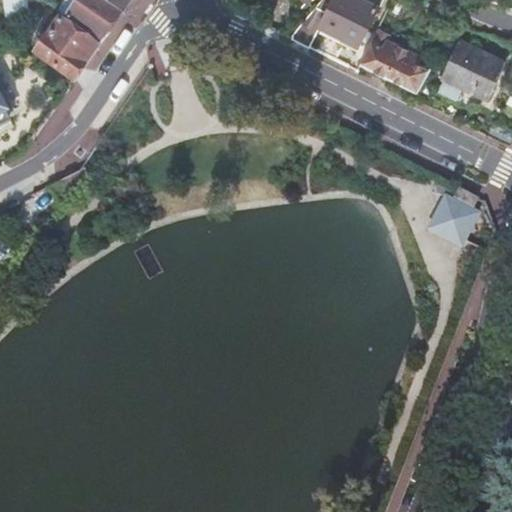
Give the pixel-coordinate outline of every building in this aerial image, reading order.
[(29,17),(27,0),(5,0),(10,33),(29,17)] [(80,0),(68,18),(102,42),(123,12),(105,0),(80,0)] [(105,0),(123,12),(131,0),(105,0)] [(321,0),(289,38),(307,48),(320,26),(360,46),(378,8),(382,0),(364,0),(364,1),(362,0),(332,0),(331,0),(321,0)] [(74,81),(99,47),(60,20),(43,44),(40,49),(37,54),(74,81)] [(417,91),(429,70),(417,64),(421,56),(387,41),(392,30),(381,25),(361,64),(406,86),(417,91)] [(34,45),(40,49),(43,44),(38,40),(34,45)] [(490,99),(506,62),(461,41),(438,90),(462,101),(467,89),(490,99)] [(0,118),(11,113),(0,91),(0,118)] [(13,118),(11,113),(0,118),(0,135),(13,130),(9,120),(13,118)] [(49,189),(63,205),(87,181),(87,169),(49,189)] [(438,189),(448,193),(434,224),(463,239),(465,235),(479,208),(473,206),(480,193),(437,171),(435,175),(438,189)]
